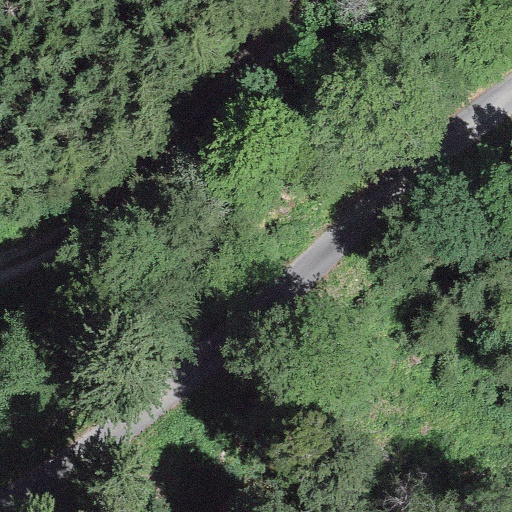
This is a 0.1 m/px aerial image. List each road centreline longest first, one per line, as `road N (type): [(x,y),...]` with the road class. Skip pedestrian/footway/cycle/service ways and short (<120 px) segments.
road 1 (track): [(511,103),(299,296),(0,499)]
road 2 (track): [(0,270),(137,195),(313,0)]
